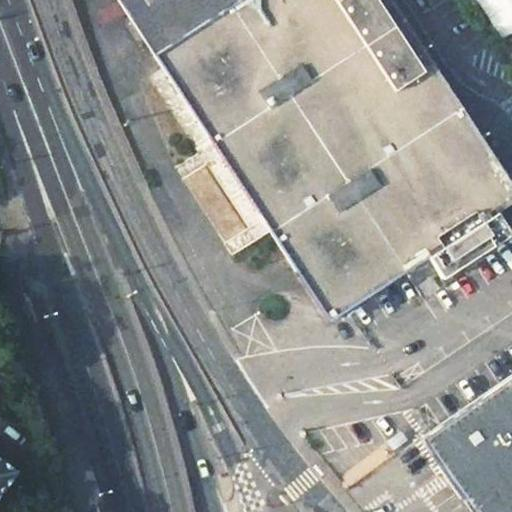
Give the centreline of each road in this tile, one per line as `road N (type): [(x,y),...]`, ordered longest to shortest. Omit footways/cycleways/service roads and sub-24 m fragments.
road 1 (primary): [(216,511),(149,299),(19,0)]
road 2 (unclassified): [(49,0),(151,249),(279,456)]
road 3 (unclassified): [(87,511),(12,280),(14,264),(28,254),(53,255)]
road 4 (primary): [(53,255),(127,511)]
road 5 (primary): [(110,305),(174,511)]
road 6 (primary): [(110,305),(32,109)]
road 7 (primary): [(0,96),(53,255)]
